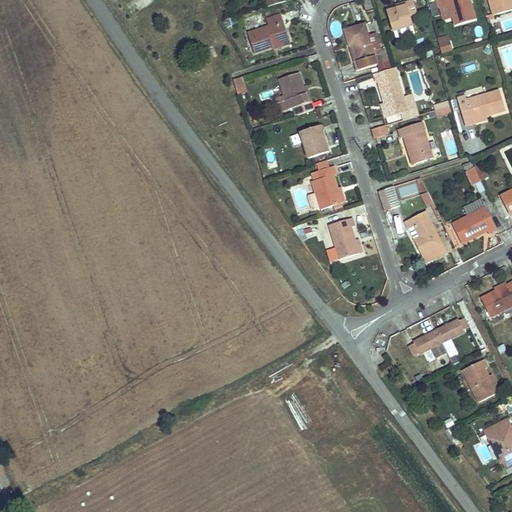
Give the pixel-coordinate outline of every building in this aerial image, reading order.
[(122,0),(132,15),(154,1),(153,0),(122,0)] [(413,26),(410,16),(417,14),(413,0),(406,2),(407,6),(396,9),(387,11),(393,32),(413,26)] [(476,20),(471,4),(468,5),(466,0),(436,0),(439,9),(449,6),(455,26),(476,20)] [(511,0),(488,0),(493,16),(511,10),(511,0)] [(453,18),(449,6),(440,8),(444,21),(453,18)] [(289,40),(281,15),(266,20),(269,27),(248,33),(254,54),(273,48),(273,46),(289,40)] [(235,25),(233,18),(226,20),(228,28),(235,25)] [(379,54),(378,50),(373,52),(368,35),(365,24),(344,30),(349,47),(353,45),(358,61),(354,62),(356,71),(382,64),(379,54)] [(384,48),(380,32),(368,35),(373,52),(378,50),(384,48)] [(452,51),(449,41),(450,40),(449,36),(438,40),(442,54),(452,51)] [(274,49),(290,43),(289,40),(273,46),(273,48),(274,49)] [(358,61),(353,45),(349,47),(354,62),(358,61)] [(390,61),(387,51),(379,54),(382,64),(390,61)] [(409,111),(405,98),(396,68),(374,74),(376,83),(379,83),(386,104),(390,117),(401,114),(409,111)] [(309,103),(304,88),(299,73),(279,80),(285,96),(289,109),(294,108),(297,116),(314,110),(312,102),(309,103)] [(245,93),(241,78),(234,80),(238,95),(245,93)] [(506,111),(500,91),(467,100),(466,96),(458,99),(466,126),(474,124),(473,121),(486,117),(506,111)] [(419,116),(413,95),(405,98),(409,111),(411,118),(419,116)] [(289,109),(285,96),(276,99),(281,112),(289,109)] [(438,105),(439,110),(450,107),(448,102),(438,105)] [(452,112),(450,107),(439,110),(435,111),(437,117),(452,112)] [(411,118),(409,111),(401,114),(403,121),(411,118)] [(433,159),(425,130),(421,132),(418,124),(398,130),(401,139),(404,138),(413,165),(433,159)] [(329,153),(321,126),(301,133),(301,135),(292,138),(295,146),(304,143),(308,159),(329,153)] [(388,135),(385,126),(372,130),(375,139),(388,135)] [(486,149),(480,135),(469,140),(475,154),(486,149)] [(472,164),(481,182),(488,178),(479,160),(472,164)] [(329,168),(327,161),(320,163),(322,170),(329,168)] [(472,164),(472,163),(464,165),(474,185),(481,182),(472,164)] [(342,204),(338,190),(334,176),(337,175),(334,167),(322,170),(311,174),(314,182),(312,182),(316,194),(308,197),(313,211),(320,209),(321,210),(342,204)] [(400,207),(394,187),(385,190),(392,210),(400,207)] [(392,210),(385,190),(379,192),(385,212),(392,210)] [(511,214),(511,191),(500,197),(510,216),(511,214)] [(433,202),(428,193),(421,195),(426,205),(433,202)] [(468,217),(486,208),(482,200),(464,209),(468,217)] [(489,234),(497,230),(486,208),(452,225),(462,244),(488,231),(489,234)] [(447,253),(426,212),(405,222),(409,230),(414,227),(420,238),(414,241),(426,264),(447,253)] [(360,254),(356,241),(352,228),(355,227),(353,219),(330,226),(340,260),(360,254)] [(304,231),(301,225),(292,228),(300,238),(305,235),(304,231)] [(491,318),(511,307),(511,282),(507,286),(495,291),(481,299),(491,318)] [(495,291),(507,286),(506,283),(494,289),(495,291)] [(441,315),(444,323),(456,318),(454,310),(441,315)] [(443,344),(465,333),(464,331),(470,328),(465,319),(459,322),(458,320),(436,331),(443,344)] [(436,331),(414,342),(415,344),(419,353),(420,355),(432,349),(437,359),(448,353),(443,344),(436,331)] [(419,353),(415,344),(409,347),(414,356),(419,353)] [(460,363),(456,356),(450,359),(454,366),(460,363)] [(497,394),(489,377),(485,370),(487,368),(483,361),(463,371),(479,403),(497,394)] [(500,393),(492,376),(489,377),(497,394),(500,393)] [(506,411),(503,404),(497,407),(500,414),(506,411)] [(454,425),(451,419),(445,422),(448,428),(454,425)] [(511,435),(508,428),(511,427),(507,419),(484,431),(485,432),(488,438),(501,464),(503,463),(506,469),(511,466),(511,435)] [(488,438),(485,432),(479,435),(482,441),(488,438)] [(462,445),(457,437),(452,441),(458,448),(462,445)]
